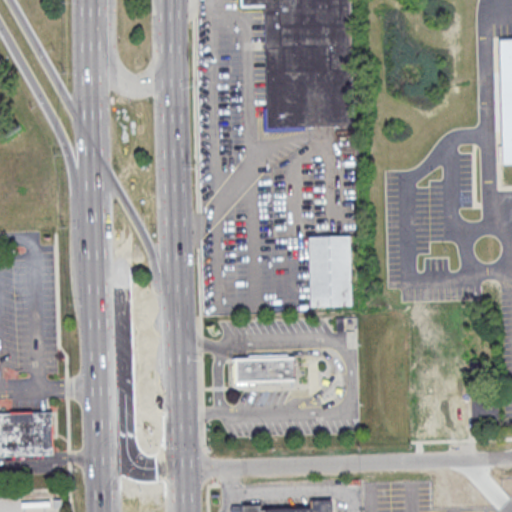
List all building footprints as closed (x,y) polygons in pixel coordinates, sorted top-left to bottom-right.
[(345,0),(349,123),(268,125),(265,4),(242,5),(241,0),(345,0)] [(499,43),(511,42),(511,165),(503,166),(499,43)] [(349,233),(308,234),(311,304),(351,304),(349,233)] [(294,354),(235,355),(236,380),(295,378),(294,354)] [(443,378),(443,421),(465,421),(465,378),(443,378)] [(472,398),(472,419),(499,419),(499,398),(472,398)] [(0,412),(0,454),(54,453),(54,445),(55,445),(55,437),(56,437),(56,410),(40,411),(0,412)] [(231,504),(231,511),(332,511),(332,497),(231,504)]
